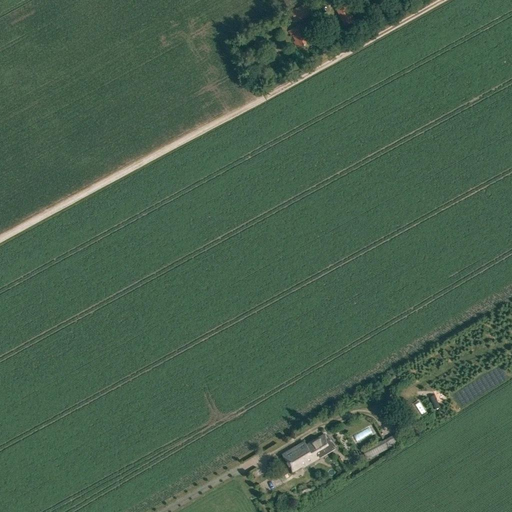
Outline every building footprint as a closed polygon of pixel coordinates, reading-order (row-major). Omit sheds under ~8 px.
[(289,12),(294,23),(314,13),(309,2),(289,12)] [(355,22),(347,6),(337,10),(345,27),(355,22)] [(291,38),(293,37),(295,41),(293,42),(297,50),(311,43),(302,25),(288,32),(291,38)] [(399,418),(394,420),(401,433),(406,431),(399,418)] [(358,434),(361,440),(375,431),(372,425),(358,434)] [(283,455),(292,471),(302,465),(301,464),(311,458),(313,461),(326,453),(323,447),(330,443),(324,434),(321,437),(306,446),(304,442),(283,455)] [(362,452),(367,461),(401,443),(396,434),(362,452)]
